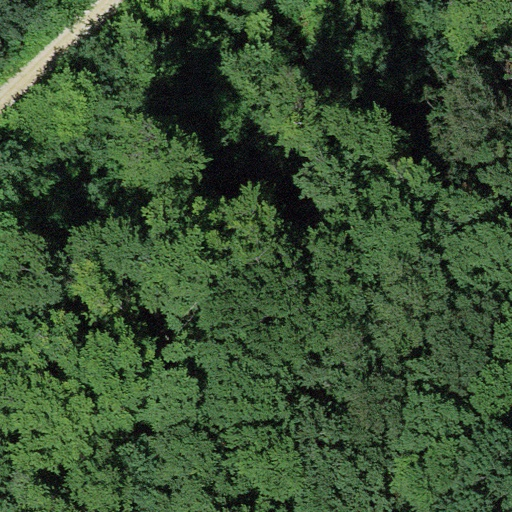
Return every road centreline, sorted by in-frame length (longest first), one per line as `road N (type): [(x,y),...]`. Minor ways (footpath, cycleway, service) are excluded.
road 1 (track): [(0,368),(64,293),(283,231),(511,180)]
road 2 (track): [(0,94),(100,0)]
